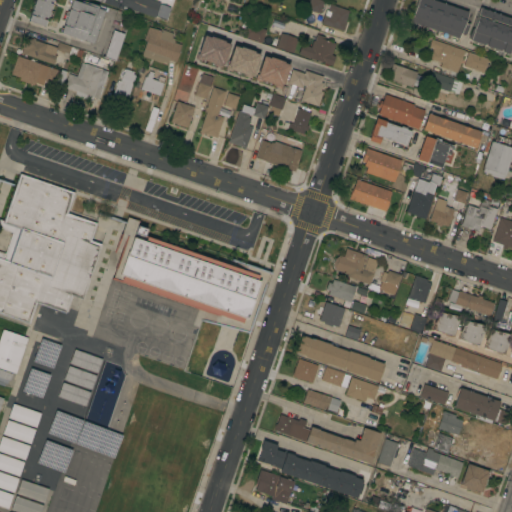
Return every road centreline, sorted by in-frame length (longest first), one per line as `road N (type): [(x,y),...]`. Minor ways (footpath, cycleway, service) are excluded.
road 1 (residential): [(384,0),(208,511)]
road 2 (residential): [(0,102),(511,278)]
